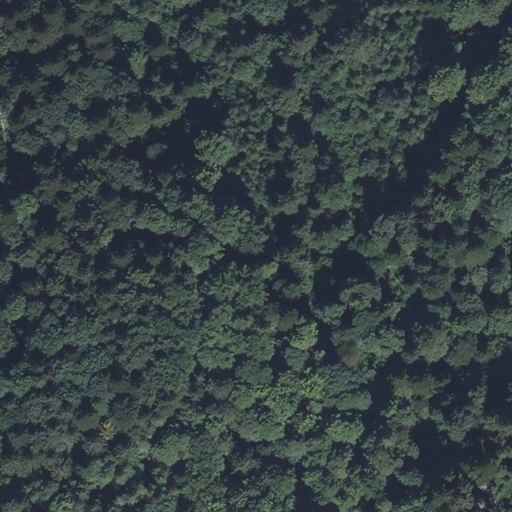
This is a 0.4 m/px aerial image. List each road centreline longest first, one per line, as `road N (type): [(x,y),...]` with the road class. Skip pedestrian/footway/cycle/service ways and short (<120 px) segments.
road 1 (track): [(511,358),(420,493),(404,503),(279,511)]
road 2 (track): [(256,511),(171,498),(131,511)]
